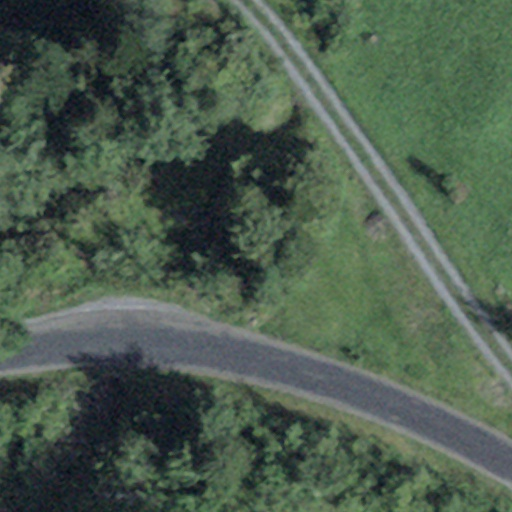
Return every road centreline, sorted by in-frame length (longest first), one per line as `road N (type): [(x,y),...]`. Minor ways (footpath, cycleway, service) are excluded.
road 1 (unclassified): [(511,469),(332,384),(209,345),(150,337),(0,352)]
road 2 (track): [(511,380),(344,125),(245,0)]
